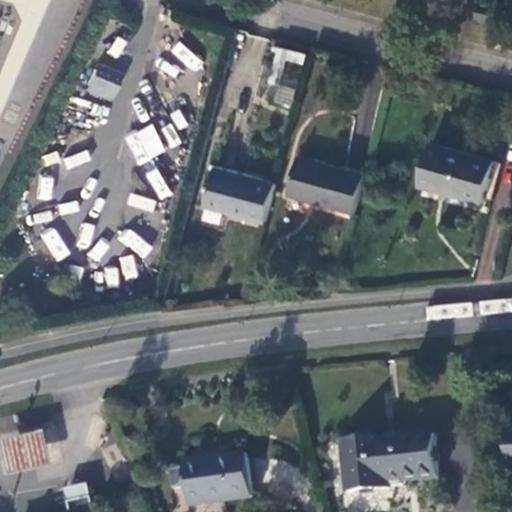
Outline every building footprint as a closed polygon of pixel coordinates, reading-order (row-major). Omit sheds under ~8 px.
[(498,8),(480,5),(478,17),(495,21),(498,8)] [(193,70),(200,62),(178,42),(171,51),(193,70)] [(292,108),(304,53),(275,46),(263,102),(292,108)] [(110,102),(122,75),(95,64),(84,91),(110,102)] [(124,137),(138,165),(166,151),(152,123),(124,137)] [(432,143),(420,185),(486,203),(497,161),(432,143)] [(301,155),(290,195),(356,213),(367,173),(301,155)] [(218,165),(207,206),(267,222),(278,182),(218,165)] [(155,168),(145,174),(160,199),(171,193),(155,168)] [(49,432),(5,442),(13,476),(56,466),(49,432)] [(343,441),(349,493),(395,488),(394,484),(441,479),(436,433),(390,438),(389,436),(343,441)] [(186,463),(192,506),(254,498),(249,455),(186,463)] [(97,511),(94,497),(70,502),(72,511),(97,511)]
